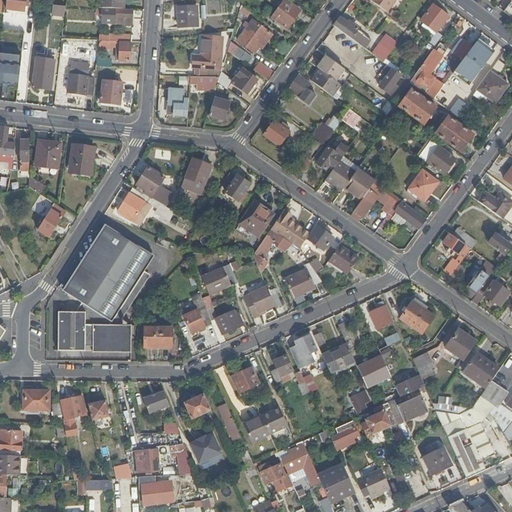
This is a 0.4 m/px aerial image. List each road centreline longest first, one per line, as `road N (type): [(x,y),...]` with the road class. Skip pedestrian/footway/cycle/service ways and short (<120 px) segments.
road 1 (residential): [(19,368),(186,371),(404,268)]
road 2 (residential): [(142,131),(40,294),(24,304)]
road 3 (residential): [(404,268),(233,146)]
road 4 (residential): [(404,268),(511,121)]
road 5 (residential): [(233,146),(340,0)]
road 6 (residential): [(142,131),(0,115)]
road 7 (residential): [(154,0),(142,131)]
road 8 (residential): [(511,342),(404,268)]
